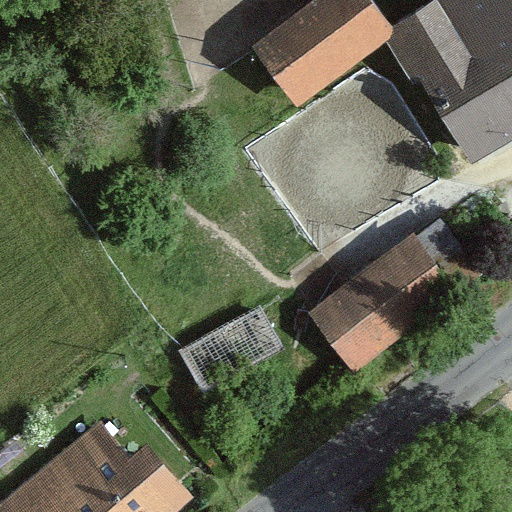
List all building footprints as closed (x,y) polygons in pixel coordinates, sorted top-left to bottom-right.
[(400,29),(378,0),(310,0),(253,43),(298,104),(400,29)] [(511,0),(435,0),(400,21),(401,30),(397,35),(474,158),(511,134),(511,0)] [(463,296),(416,233),(310,313),(357,376),(463,296)] [(209,393),(289,350),(263,302),(183,346),(209,393)] [(0,511),(183,511),(199,500),(153,444),(135,459),(106,423),(0,508),(0,511)]
